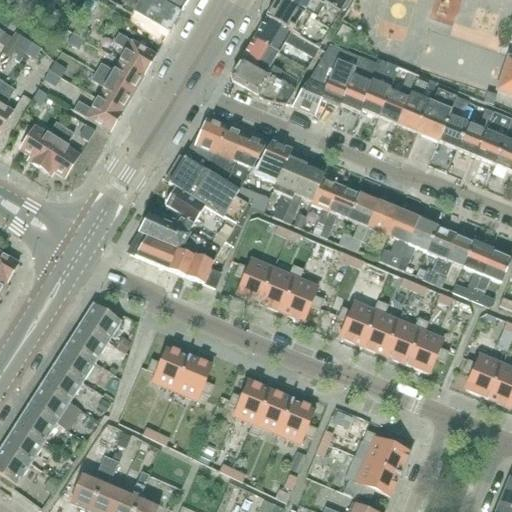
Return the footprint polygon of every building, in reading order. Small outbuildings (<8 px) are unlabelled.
[(168,36),(180,16),(153,0),(110,0),(108,4),(132,18),(133,16),(168,36)] [(153,0),(180,16),(189,0),(153,0)] [(318,51),(330,31),(277,0),(265,20),(297,38),(318,51)] [(340,13),(317,0),(277,0),(330,31),(340,13)] [(163,45),(168,36),(133,16),(132,18),(130,21),(163,45)] [(318,51),(297,38),(265,20),(253,41),(278,55),(284,45),(312,61),(318,51)] [(73,36),(84,42),(90,32),(79,26),(73,36)] [(345,46),(352,34),(343,28),(336,40),(345,46)] [(17,51),(24,40),(15,35),(8,46),(9,47),(6,51),(13,55),(16,51),(17,51)] [(80,50),(84,42),(73,36),(69,43),(80,50)] [(144,77),(155,58),(118,36),(113,44),(127,52),(120,63),(144,77)] [(25,56),(32,46),(24,40),(17,51),(25,56)] [(268,72),(278,55),(253,41),(242,61),(273,79),(275,76),(268,72)] [(32,46),(25,56),(34,62),(41,51),(32,46)] [(329,47),(293,109),(314,118),(321,102),(342,52),(329,47)] [(342,52),(321,102),(339,110),(341,107),(360,59),(342,52)] [(360,59),(341,107),(359,115),(360,112),(379,67),(360,59)] [(511,61),(508,60),(497,92),(511,97),(511,61)] [(275,80),(273,79),(242,61),(231,79),(232,85),(264,103),(285,107),(294,92),(275,80)] [(133,96),(144,77),(120,63),(113,74),(100,67),(95,74),(133,96)] [(49,74),(60,80),(66,71),(55,65),(49,74)] [(397,75),(393,73),(379,67),(360,112),(378,120),(389,93),(397,75)] [(55,89),(60,80),(49,74),(44,82),(55,89)] [(121,116),(133,96),(95,74),(91,82),(104,90),(97,102),(121,116)] [(413,88),(415,83),(417,79),(409,76),(400,98),(389,93),(378,120),(396,128),(413,88)] [(415,136),(434,91),(415,83),(413,88),(396,128),(415,136)] [(3,109),(11,96),(3,91),(0,96),(0,134),(12,115),(3,109)] [(40,109),(47,97),(38,92),(31,103),(40,109)] [(437,145),(456,100),(437,92),(419,137),(437,145)] [(456,153),(467,127),(460,124),(468,105),(456,100),(437,145),(456,153)] [(110,135),(121,116),(97,102),(90,113),(77,105),(73,113),(110,135)] [(475,160),(493,115),(486,112),(478,131),(467,127),(456,153),(475,160)] [(493,168),(504,142),(508,133),(497,128),(501,119),(493,115),(475,160),(493,168)] [(209,167),(225,130),(209,123),(204,125),(198,140),(196,139),(183,161),(203,173),(206,166),(209,167)] [(39,171),(65,130),(57,126),(49,138),(34,129),(19,153),(29,159),(27,163),(39,171)] [(88,144),(95,133),(86,127),(79,138),(88,144)] [(65,148),(73,135),(65,130),(39,171),(52,179),(55,175),(64,181),(79,158),(65,148)] [(224,185),(243,138),(225,130),(209,167),(206,166),(203,173),(224,185)] [(239,193),(266,147),(243,138),(224,185),(239,193)] [(511,175),(511,174),(511,145),(504,142),(493,168),(511,175)] [(277,187),(279,183),(288,161),(291,152),(272,144),(258,168),(253,177),(277,187)] [(224,185),(203,173),(183,161),(168,187),(175,191),(204,209),(227,222),(240,230),(249,209),(235,200),(239,193),(224,185)] [(282,224),(288,209),(305,168),(288,161),(279,183),(277,187),(274,195),(281,198),(272,220),(282,224)] [(305,171),(306,168),(305,168),(288,209),(282,224),(289,227),(301,199),(313,204),(322,182),(324,178),(305,171)] [(321,236),(340,189),(322,182),(313,204),(312,208),(322,212),(313,233),(321,236)] [(348,223),(359,197),(340,189),(321,236),(319,239),(327,242),(337,218),(348,223)] [(187,238),(188,236),(204,209),(175,191),(174,194),(170,194),(165,202),(167,205),(165,209),(179,217),(173,228),(187,238)] [(358,252),(378,204),(359,197),(348,223),(360,228),(354,241),(343,236),(338,247),(356,255),(358,252)] [(385,238),(396,212),(378,204),(358,252),(367,256),(370,249),(369,247),(374,233),(385,238)] [(399,268),(419,222),(419,221),(400,213),(389,240),(395,242),(390,256),(383,253),(378,264),(397,272),(399,268)] [(173,228),(152,216),(150,220),(148,219),(138,236),(177,252),(179,252),(194,259),(212,266),(220,254),(211,249),(193,238),(193,239),(188,236),(187,238),(173,228)] [(302,232),(306,221),(298,218),(293,229),(302,232)] [(232,249),(240,230),(227,222),(211,249),(220,254),(225,245),(232,249)] [(426,255),(437,229),(419,222),(399,268),(397,272),(404,275),(406,271),(409,272),(418,252),(426,255)] [(289,233),(278,228),(274,236),(286,241),(289,233)] [(434,287),(455,237),(437,229),(426,255),(433,258),(422,283),(434,287)] [(301,238),(289,233),(286,241),(297,246),(301,238)] [(194,260),(177,253),(177,252),(138,236),(128,253),(129,257),(204,288),(210,272),(212,266),(194,259),(194,260)] [(462,271),(473,245),(455,237),(434,287),(442,291),(452,266),(462,271)] [(492,253),(474,245),(473,245),(462,271),(452,295),(471,303),(492,253)] [(500,287),(511,261),(492,253),(471,303),(489,310),(492,309),(495,300),(484,295),(490,282),(500,287)] [(18,266),(18,265),(0,255),(0,281),(6,285),(18,266)] [(352,259),(340,255),(337,262),(348,267),(352,259)] [(363,264),(352,259),(348,267),(360,272),(363,264)] [(273,271),(251,262),(248,270),(238,267),(234,277),(243,281),(237,297),(245,301),(252,303),(259,306),(273,271)] [(299,282),(303,273),(292,268),(289,278),(284,276),(276,272),(273,271),(259,306),(281,315),(285,306),(289,295),(296,281),(299,282)] [(215,292),(221,276),(210,272),(204,288),(215,292)] [(314,298),(318,290),(307,285),(302,283),(299,282),(296,281),(289,295),(285,306),(281,315),(303,325),(310,309),(319,313),(323,302),(314,298)] [(414,286),(403,281),(400,288),(411,293),(414,286)] [(426,291),(414,286),(411,293),(423,298),(426,291)] [(440,296),(437,304),(449,309),(452,301),(440,296)] [(511,313),(511,304),(502,300),(499,308),(511,313)] [(392,340),(399,324),(384,317),(387,308),(377,304),(373,313),(376,315),(370,330),(370,331),(362,349),(384,359),(388,350),(392,340)] [(376,315),(373,313),(354,305),(351,314),(341,310),(337,320),(346,324),(340,340),(344,342),(352,346),(362,349),(370,331),(370,330),(376,315)] [(108,346),(121,324),(92,306),(79,327),(108,346)] [(424,335),(428,325),(418,321),(414,330),(399,324),(392,340),(388,350),(384,359),(406,368),(421,333),(424,335)] [(511,326),(506,324),(503,332),(511,335),(511,326)] [(95,366),(108,346),(79,327),(66,347),(95,366)] [(444,365),(448,355),(449,354),(439,351),(443,342),(424,335),(421,333),(406,368),(428,377),(430,373),(431,370),(435,361),(444,365)] [(125,356),(131,346),(122,340),(116,351),(125,356)] [(82,386),(95,366),(66,347),(53,368),(82,386)] [(174,394),(189,359),(167,350),(160,366),(151,362),(147,373),(156,377),(152,385),(154,386),(171,393),(174,394)] [(502,367),(480,358),(476,366),(467,362),(467,363),(462,373),(472,377),(469,383),(467,387),(465,393),(487,402),(502,367)] [(209,399),(214,388),(204,384),(211,369),(189,359),(174,394),(177,396),(184,399),(196,404),(200,395),(209,399)] [(511,371),(502,367),(487,402),(492,404),(496,406),(509,411),(511,403),(511,371)] [(69,406),(82,386),(53,368),(40,388),(69,406)] [(265,406),(270,393),(263,390),(248,384),(241,400),(232,396),(228,407),(237,411),(233,419),(246,424),(252,427),(255,428),(264,408),(265,406)] [(56,427),(69,406),(40,388),(27,408),(56,427)] [(286,418),(292,403),(270,393),(265,406),(264,408),(255,428),(252,427),(248,436),(259,440),(262,431),(277,438),(285,419),(286,418)] [(312,442),(317,432),(308,428),(314,412),(300,406),(292,403),(286,418),(285,419),(277,438),(283,440),(299,447),(303,438),(312,442)] [(43,447),(56,427),(27,408),(14,428),(43,447)] [(30,467),(43,447),(14,428),(1,449),(30,467)] [(157,436),(146,430),(142,438),(154,443),(157,436)] [(328,448),(333,437),(325,433),(320,445),(328,448)] [(400,478),(409,456),(376,442),(378,438),(366,433),(362,444),(371,448),(365,463),(371,466),(391,474),(400,478)] [(168,441),(157,436),(154,443),(165,449),(168,441)] [(320,445),(315,456),(323,459),(328,448),(320,445)] [(0,477),(17,488),(30,467),(1,449),(0,450),(0,477)] [(84,511),(89,511),(111,462),(104,459),(94,481),(82,476),(70,506),(84,511)] [(109,487),(118,465),(111,462),(89,511),(111,511),(120,492),(109,487)] [(390,500),(396,487),(400,478),(391,474),(371,466),(365,463),(363,467),(355,485),(364,489),(360,498),(370,502),(374,493),(378,494),(387,498),(390,500)] [(223,467),(219,474),(230,480),(234,472),(223,467)] [(245,478),(234,472),(230,480),(241,485),(245,478)] [(59,485),(64,477),(59,473),(54,481),(59,485)] [(139,500),(148,478),(141,475),(132,497),(120,492),(111,511),(156,511),(158,508),(139,500)] [(297,481),(289,478),(284,489),(292,492),(297,481)] [(45,504),(57,486),(49,481),(36,498),(45,504)] [(511,511),(511,482),(510,482),(499,508),(509,511),(511,511)]
